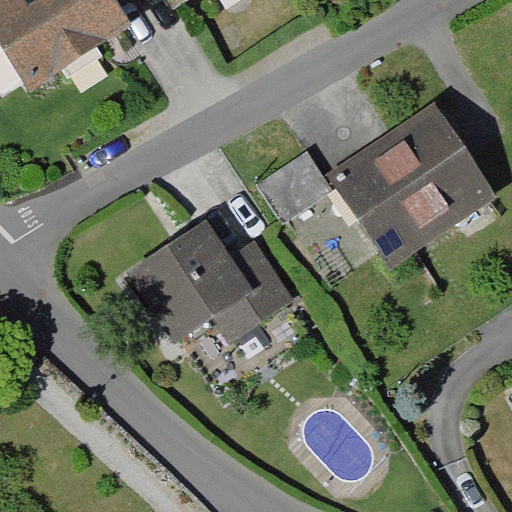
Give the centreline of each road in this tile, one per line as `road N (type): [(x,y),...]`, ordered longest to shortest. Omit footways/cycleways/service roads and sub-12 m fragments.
road 1 (residential): [(428,0),(305,83),(0,250)]
road 2 (residential): [(268,511),(229,492),(50,332),(0,273)]
